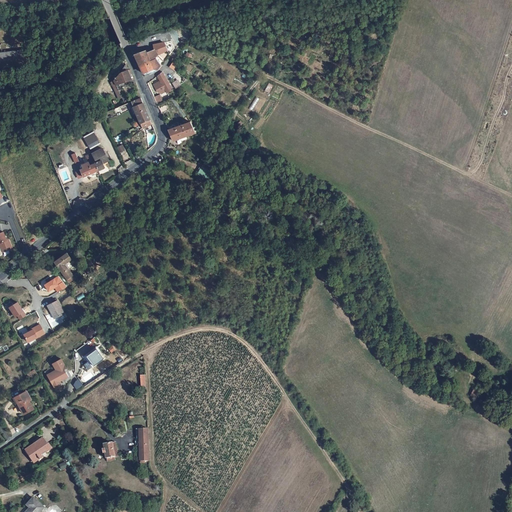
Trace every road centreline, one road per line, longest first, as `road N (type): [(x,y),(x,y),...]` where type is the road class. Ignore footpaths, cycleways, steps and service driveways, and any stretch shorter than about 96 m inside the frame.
road 1 (secondary): [(105,0),(158,120),(158,147),(0,277)]
road 2 (track): [(162,511),(168,487),(154,460),(148,347)]
road 3 (unclassified): [(0,450),(112,371)]
